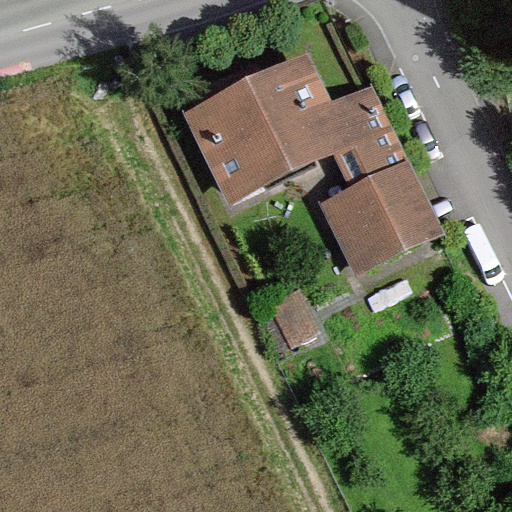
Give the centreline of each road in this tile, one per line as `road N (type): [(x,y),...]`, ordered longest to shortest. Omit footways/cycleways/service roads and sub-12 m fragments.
road 1 (track): [(322,511),(126,106)]
road 2 (residential): [(399,0),(511,250)]
